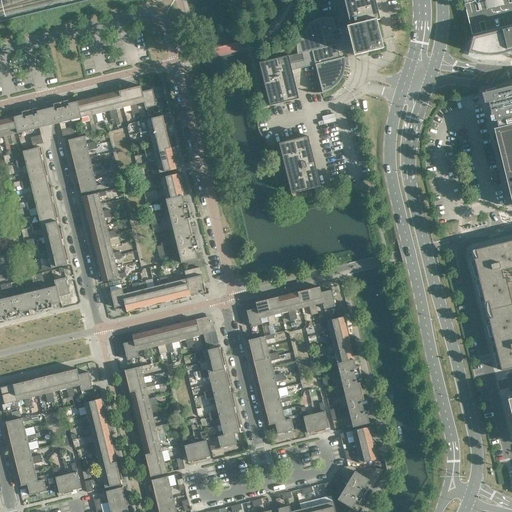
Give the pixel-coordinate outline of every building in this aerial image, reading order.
[(353,56),(367,52),(383,49),(381,40),(380,38),(376,21),(379,20),(374,0),(343,0),(350,26),(336,29),(333,19),(334,19),(326,18),(318,19),(311,22),(305,26),(301,32),(298,40),(297,47),(298,53),(288,56),(259,63),(270,106),(299,99),(292,71),(315,65),(322,93),(325,92),(333,88),(339,82),(343,75),(345,66),(344,57),(340,58),(338,52),(352,48),(353,56)] [(511,0),(463,0),(472,35),(511,25),(511,0)] [(511,25),(472,35),(472,37),(468,52),(474,54),(479,55),(485,56),(490,56),(495,55),(501,55),(506,53),(511,51),(511,54),(511,25)] [(134,85),(129,86),(136,114),(139,113),(137,104),(144,103),(145,102),(142,92),(141,86),(134,88),(134,85)] [(511,85),(496,90),(485,92),(486,97),(491,116),(494,115),(495,120),(496,122),(511,117),(511,85)] [(136,114),(129,86),(124,87),(125,90),(119,91),(123,108),(130,106),(132,115),(136,114)] [(152,89),(142,92),(145,102),(144,103),(145,109),(156,106),(152,89)] [(112,90),(108,91),(115,119),(118,118),(116,109),(123,108),(119,91),(113,93),(112,90)] [(115,119),(108,91),(103,92),(104,95),(98,96),(102,113),(109,111),(111,120),(115,119)] [(92,95),(87,96),(94,124),(97,123),(95,115),(102,113),(98,96),(92,98),(92,95)] [(94,124),(87,96),(82,97),(83,100),(77,102),(81,118),(88,116),(90,125),(94,124)] [(58,102),(58,103),(55,104),(55,107),(50,108),(35,112),(35,109),(31,110),(30,109),(24,111),(24,112),(19,113),(20,116),(14,117),(18,133),(54,125),(81,118),(77,102),(71,103),(70,100),(65,101),(65,100),(58,102)] [(7,116),(2,117),(9,145),(13,144),(11,135),(18,133),(14,117),(8,118),(7,116)] [(139,129),(140,133),(165,127),(164,124),(166,124),(164,116),(146,120),(148,127),(139,129)] [(9,145),(2,117),(0,117),(0,137),(4,137),(6,146),(9,145)] [(511,117),(496,122),(493,121),(493,135),(493,137),(494,138),(494,141),(495,142),(495,144),(496,145),(496,148),(497,149),(497,150),(498,153),(498,155),(499,156),(500,159),(500,161),(501,162),(502,165),(502,168),(503,169),(503,171),(504,172),(504,173),(505,173),(511,201),(511,117)] [(166,130),(165,127),(140,133),(141,136),(150,134),(151,141),(170,137),(168,130),(166,130)] [(71,128),(61,130),(63,139),(73,136),(71,128)] [(43,143),(41,135),(31,138),(33,146),(43,143)] [(84,136),(74,139),(66,141),(68,149),(70,148),(70,151),(96,145),(95,142),(86,144),(84,136)] [(171,145),(170,137),(151,141),(153,149),(144,151),(145,154),(170,148),(170,145),(171,145)] [(321,169),(317,170),(314,157),(317,157),(313,138),(284,145),(296,195),(325,188),(321,169)] [(97,149),(96,145),(70,151),(71,154),(70,155),(71,162),(90,158),(88,151),(97,149)] [(43,155),(41,147),(22,151),(24,159),(15,161),(16,165),(42,159),(41,156),(43,155)] [(171,151),(170,148),(145,154),(146,157),(155,155),(157,162),(175,158),(173,150),(171,151)] [(109,164),(107,157),(99,159),(100,163),(101,166),(109,164)] [(91,165),(90,158),(71,162),(73,170),(75,169),(76,172),(101,166),(100,163),(91,165)] [(177,165),(175,158),(157,162),(158,169),(152,171),(153,175),(176,169),(175,166),(177,165)] [(42,162),(42,159),(16,165),(17,168),(26,166),(28,173),(46,169),(44,161),(42,162)] [(102,170),(101,166),(76,172),(77,175),(75,176),(77,183),(95,179),(93,172),(102,170)] [(48,176),(46,169),(28,173),(30,180),(21,182),(22,186),(47,179),(46,176),(48,176)] [(178,178),(177,174),(154,180),(155,184),(161,182),(163,189),(181,185),(179,177),(178,178)] [(48,183),(47,179),(22,186),(22,189),(31,187),(33,194),(51,190),(49,182),(48,183)] [(97,186),(95,179),(77,183),(79,191),(80,190),(81,194),(106,188),(106,184),(97,186)] [(183,192),(181,185),(163,189),(165,196),(158,198),(159,202),(166,200),(182,196),(181,193),(183,192)] [(53,197),(51,190),(33,194),(35,201),(26,203),(27,207),(52,201),(51,198),(53,197)] [(106,196),(105,192),(82,197),(83,201),(81,201),(83,209),(101,204),(99,197),(106,196)] [(201,248),(199,240),(196,241),(195,234),(192,235),(188,221),(191,220),(189,213),(192,212),(190,204),(188,205),(187,202),(184,203),(182,196),(166,200),(181,263),(198,259),(196,252),(199,251),(198,248),(201,248)] [(53,204),(52,201),(27,207),(28,210),(36,208),(38,215),(56,211),(55,203),(53,204)] [(103,211),(101,204),(83,209),(85,216),(86,216),(87,219),(110,213),(110,210),(103,211)] [(58,218),(56,211),(38,215),(40,222),(31,224),(32,228),(57,222),(56,219),(58,218)] [(111,216),(110,213),(87,219),(88,222),(86,222),(88,230),(106,225),(104,218),(111,216)] [(58,225),(57,222),(32,228),(33,232),(42,230),(43,236),(62,232),(60,225),(58,225)] [(108,232),(106,225),(88,230),(90,237),(92,237),(92,240),(116,234),(115,231),(108,232)] [(63,239),(62,232),(43,236),(45,243),(36,246),(37,249),(63,243),(62,240),(63,239)] [(116,238),(116,234),(92,240),(93,243),(91,243),(93,251),(111,246),(110,239),(116,238)] [(511,240),(472,251),(501,370),(511,367),(511,240)] [(63,246),(63,243),(37,249),(38,252),(47,250),(49,257),(67,253),(65,245),(63,246)] [(113,253),(111,246),(93,251),(95,258),(97,258),(97,261),(121,255),(120,252),(113,253)] [(69,260),(67,253),(49,257),(50,264),(42,267),(43,271),(68,264),(67,261),(69,260)] [(122,258),(121,255),(97,261),(98,264),(96,264),(98,272),(116,267),(115,260),(122,258)] [(9,265),(3,267),(6,278),(12,276),(9,265)] [(118,274),(116,267),(98,272),(100,279),(102,279),(103,282),(126,277),(125,273),(118,274)] [(200,268),(192,269),(184,271),(185,272),(190,295),(202,292),(203,295),(209,294),(208,288),(205,289),(202,276),(202,274),(202,272),(200,271),(200,268)] [(190,295),(185,272),(181,273),(182,280),(175,282),(180,300),(187,298),(186,296),(190,295)] [(166,277),(163,278),(168,301),(171,300),(172,302),(180,300),(175,282),(168,284),(166,277)] [(54,281),(55,286),(56,286),(59,297),(70,294),(66,278),(54,281)] [(168,301),(163,278),(160,278),(161,285),(154,287),(159,305),(166,303),(166,301),(168,301)] [(146,282),(142,283),(147,306),(150,305),(151,307),(159,305),(154,287),(147,288),(146,282)] [(147,306),(142,283),(139,283),(140,290),(134,292),(138,310),(145,308),(144,307),(147,306)] [(319,284),(312,285),(308,287),(315,314),(318,314),(316,305),(322,303),(323,303),(321,292),(319,284)] [(56,286),(55,286),(0,299),(0,317),(4,316),(5,319),(22,315),(21,312),(28,310),(36,308),(36,311),(54,307),(53,304),(61,302),(59,297),(56,286)] [(120,289),(125,305),(126,311),(129,310),(130,312),(138,310),(134,292),(127,293),(126,287),(120,289)] [(315,314),(308,287),(303,288),(304,290),(298,292),(302,308),(309,307),(311,315),(315,314)] [(125,305),(120,289),(110,291),(114,308),(125,305)] [(331,290),(321,292),(323,303),(322,303),(324,309),(335,306),(331,290)] [(292,293),(291,291),(287,292),(293,320),(297,319),(295,310),(302,308),(298,292),(292,293)] [(293,320),(287,292),(282,293),(283,296),(277,297),(281,314),(288,312),(290,320),(293,320)] [(271,298),(270,296),(266,297),(272,325),(276,324),(274,315),(281,314),(277,297),(271,298)] [(272,325),(266,297),(255,299),(257,308),(260,319),(267,317),(269,326),(272,325)] [(260,319),(257,308),(246,311),(250,327),(262,324),(260,319)] [(211,316),(204,318),(196,320),(200,335),(203,334),(208,333),(215,331),(211,316)] [(328,325),(330,332),(348,328),(346,320),(344,321),(343,317),(320,323),(321,327),(328,325)] [(190,321),(189,318),(184,319),(191,347),(195,347),(193,338),(200,336),(200,335),(196,320),(190,321)] [(191,347),(184,319),(180,320),(180,323),(175,325),(179,341),(186,339),(188,348),(191,347)] [(169,326),(168,323),(163,324),(170,353),(174,352),(172,343),(179,341),(175,325),(169,326)] [(170,353),(163,324),(159,326),(159,329),(153,330),(158,346),(165,345),(167,353),(170,353)] [(148,331),(147,328),(142,329),(149,358),(153,357),(151,348),(158,346),(153,330),(148,331)] [(349,335),(348,328),(330,332),(331,339),(324,341),(325,344),(348,339),(348,336),(349,335)] [(149,358),(142,329),(138,331),(138,334),(132,335),(133,341),(134,341),(137,351),(144,350),(146,359),(149,358)] [(218,343),(215,331),(208,333),(211,345),(218,343)] [(211,345),(208,333),(203,334),(206,346),(211,345)] [(247,344),(249,352),(267,347),(265,340),(274,338),(273,334),(248,340),(249,344),(247,344)] [(349,341),(348,339),(325,344),(326,347),(333,346),(335,353),(353,349),(351,341),(349,341)] [(134,341),(133,341),(123,343),(127,360),(139,357),(137,351),(134,341)] [(220,351),(219,347),(194,353),(195,357),(204,355),(206,362),(224,358),(222,350),(220,351)] [(269,354),(267,347),(249,352),(251,359),(253,359),(253,362),(279,356),(278,352),(269,354)] [(355,356),(353,349),(335,353),(336,360),(330,361),(330,365),(337,364),(354,360),(353,357),(355,356)] [(280,359),(279,356),(253,362),(254,365),(252,365),(254,372),(272,368),(271,361),(280,359)] [(226,365),(224,358),(206,362),(207,369),(199,372),(199,375),(225,369),(224,366),(226,365)] [(372,411),(371,404),(368,405),(366,398),(363,398),(359,384),(362,384),(361,376),(364,376),(362,368),(359,369),(358,366),(355,367),(354,360),(337,364),(353,427),(369,423),(367,416),(370,415),(370,412),(372,411)] [(150,364),(141,366),(124,370),(125,374),(123,374),(125,382),(144,378),(142,371),(151,368),(150,364)] [(70,370),(70,367),(65,369),(72,397),(75,396),(73,387),(80,385),(81,385),(78,375),(77,369),(70,370)] [(274,375),(272,368),(254,372),(256,380),(258,379),(259,383),(284,376),(283,373),(274,375)] [(72,397),(65,369),(60,370),(61,373),(55,374),(59,390),(66,389),(68,397),(72,397)] [(225,372),(225,369),(199,375),(200,378),(209,376),(211,383),(229,379),(227,371),(225,372)] [(89,372),(78,375),(81,385),(80,385),(81,391),(93,388),(89,372)] [(50,376),(49,373),(44,374),(51,402),(54,401),(52,392),(59,390),(55,374),(50,376)] [(51,402),(44,374),(39,375),(40,378),(34,379),(38,396),(45,394),(47,403),(51,402)] [(285,380),(284,376),(259,383),(259,386),(258,386),(260,394),(278,389),(276,382),(285,380)] [(28,381),(28,378),(23,379),(30,407),(33,406),(31,397),(38,396),(34,379),(28,381)] [(145,385),(144,378),(125,382),(127,389),(129,389),(130,392),(155,386),(154,382),(145,385)] [(30,407),(23,379),(18,380),(19,383),(13,384),(17,401),(24,399),(26,408),(30,407)] [(231,386),(229,379),(211,383),(213,390),(204,393),(205,396),(230,390),(229,387),(231,386)] [(19,408),(17,401),(13,384),(0,387),(4,403),(1,404),(3,412),(19,408)] [(156,389),(155,386),(130,392),(130,395),(129,395),(131,403),(149,398),(147,391),(156,389)] [(279,396),(278,389),(260,394),(261,401),(263,401),(264,404),(289,398),(288,394),(279,396)] [(231,393),(230,390),(205,396),(206,400),(214,397),(216,404),(234,400),(232,392),(231,393)] [(151,406),(149,398),(131,403),(132,410),(134,410),(135,413),(158,407),(157,404),(151,406)] [(290,401),(289,398),(264,404),(265,407),(263,407),(265,415),(283,410),(281,403),(290,401)] [(102,402),(101,399),(77,405),(80,416),(87,414),(105,410),(103,402),(102,402)] [(236,407),(234,400),(216,404),(218,411),(209,414),(210,417),(235,411),(234,408),(236,407)] [(329,428),(323,403),(319,403),(321,412),(314,414),(318,432),(326,430),(325,429),(329,428)] [(159,411),(158,407),(135,413),(136,416),(134,416),(136,424),(154,420),(152,412),(159,411)] [(311,434),(318,432),(314,414),(307,416),(305,407),(301,408),(307,433),(310,432),(311,434)] [(107,417),(105,410),(87,414),(89,421),(82,423),(83,426),(106,420),(105,417),(107,417)] [(284,416),(283,410),(265,415),(267,422),(268,422),(269,425),(275,424),(275,423),(291,419),(293,419),(292,414),(284,416)] [(236,414),(235,411),(210,417),(211,420),(219,418),(221,425),(239,421),(237,413),(236,414)] [(31,416),(21,418),(6,422),(7,425),(5,426),(7,433),(25,429),(23,422),(32,420),(31,416)] [(294,430),(291,419),(275,423),(275,424),(278,434),(294,430)] [(107,423),(106,420),(83,426),(84,430),(90,428),(92,435),(110,431),(108,423),(107,423)] [(156,427),(154,420),(136,424),(137,431),(139,431),(140,434),(164,429),(163,425),(156,427)] [(241,428),(239,421),(221,425),(223,431),(215,433),(216,437),(218,437),(234,433),(235,433),(240,432),(239,429),(241,428)] [(372,435),(370,427),(352,431),(354,442),(371,438),(370,435),(372,435)] [(26,436),(25,429),(7,433),(9,441),(10,441),(11,444),(36,438),(35,434),(26,436)] [(164,432),(164,429),(140,434),(141,437),(139,438),(141,445),(159,441),(158,434),(164,432)] [(112,438),(110,431),(92,435),(85,437),(88,447),(111,441),(110,438),(112,438)] [(202,441),(195,443),(200,461),(207,459),(207,457),(210,457),(204,431),(200,432),(202,441)] [(234,433),(218,437),(219,441),(213,443),(214,445),(215,449),(237,444),(235,433),(234,433)] [(186,436),(182,437),(188,462),(192,461),(192,463),(200,461),(195,443),(188,445),(186,436)] [(37,441),(36,438),(11,444),(12,447),(10,447),(12,455),(30,450),(28,443),(37,441)] [(372,441),(371,438),(354,442),(357,452),(375,448),(373,441),(372,441)] [(112,444),(111,441),(88,447),(89,450),(96,449),(97,455),(115,451),(114,444),(112,444)] [(161,448),(159,441),(141,445),(143,453),(145,452),(145,455),(162,452),(169,450),(168,446),(161,448)] [(377,455),(375,448),(357,452),(360,464),(376,460),(375,456),(377,455)] [(32,457),(30,450),(12,455),(14,462),(15,462),(16,465),(41,459),(40,455),(32,457)] [(117,459),(115,451),(97,455),(99,463),(92,465),(93,468),(100,467),(116,463),(115,459),(117,459)] [(165,462),(162,452),(145,455),(146,459),(144,459),(146,466),(165,462)] [(42,462),(41,459),(16,465),(17,468),(15,468),(17,475),(35,471),(33,464),(42,462)] [(167,473),(165,462),(146,466),(148,474),(150,473),(151,477),(167,473)] [(81,489),(75,463),(71,464),(73,473),(66,475),(71,493),(78,491),(78,489),(81,489)] [(117,465),(116,463),(100,467),(102,477),(121,472),(119,465),(117,465)] [(63,495),(71,493),(66,475),(59,476),(57,468),(53,469),(59,494),(63,493),(63,495)] [(37,477),(35,471),(17,475),(19,483),(21,483),(21,486),(27,485),(27,484),(44,480),(45,480),(44,475),(37,477)] [(362,502),(366,496),(364,494),(368,488),(365,486),(369,480),(355,471),(337,500),(352,508),(356,502),(358,503),(360,501),(362,502)] [(122,480),(121,472),(102,477),(105,488),(122,484),(121,480),(122,480)] [(344,477),(336,473),(333,477),(341,482),(344,477)] [(171,487),(168,476),(151,480),(152,484),(151,484),(152,492),(171,487)] [(341,482),(333,477),(330,482),(338,487),(341,482)] [(46,491),(44,480),(27,484),(27,485),(30,495),(46,491)] [(173,498),(171,487),(152,492),(154,499),(156,499),(157,502),(173,498)] [(123,491),(122,488),(106,492),(108,502),(127,498),(125,490),(123,491)] [(128,505),(127,498),(108,502),(110,511),(114,511),(127,509),(127,506),(128,505)] [(160,511),(176,508),(173,498),(157,502),(157,505),(156,505),(157,511),(160,511)] [(335,511),(333,501),(322,504),(323,511),(335,511)] [(248,511),(246,503),(240,504),(236,505),(237,511),(248,511)]
